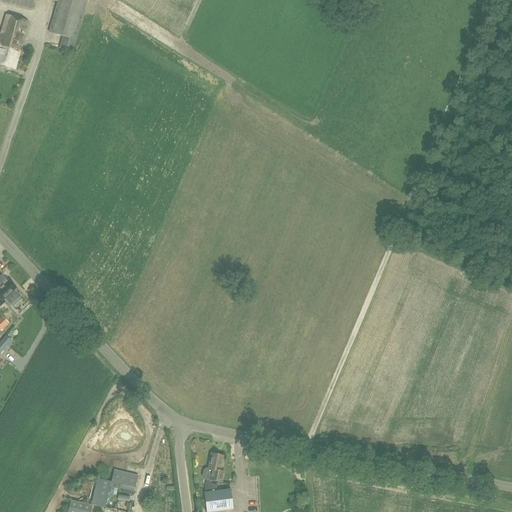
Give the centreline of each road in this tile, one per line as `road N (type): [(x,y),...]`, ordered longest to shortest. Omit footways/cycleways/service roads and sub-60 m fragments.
road 1 (tertiary): [(511,487),(177,421)]
road 2 (tertiary): [(177,421),(0,238)]
